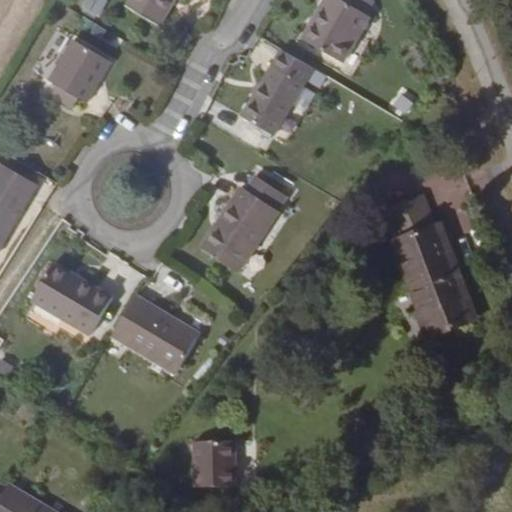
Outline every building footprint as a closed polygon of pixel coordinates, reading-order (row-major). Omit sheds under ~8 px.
[(98,18),(106,0),(84,0),(80,9),(98,18)] [(183,0),(129,0),(125,8),(159,28),(174,0),(177,0),(182,3),(183,0)] [(324,0),(301,40),(342,65),(370,18),(365,16),(373,2),(369,0),(324,0)] [(86,105),(111,64),(72,41),(47,82),(56,87),(50,98),(72,111),(78,100),(86,105)] [(274,137),(313,71),(280,52),(240,118),(274,137)] [(405,89),(393,105),(406,114),(418,99),(405,89)] [(0,164),(0,250),(37,187),(0,164)] [(277,212),(287,199),(255,177),(245,191),(240,188),(200,249),(238,274),(278,213),(277,212)] [(426,313),(436,337),(473,322),(436,227),(433,228),(422,198),(389,211),(400,240),(396,242),(424,313),(426,313)] [(400,240),(389,211),(385,213),(396,242),(400,240)] [(90,337),(113,299),(53,264),(30,302),(90,337)] [(135,297),(111,338),(175,376),(198,339),(177,326),(179,322),(135,297)] [(423,342),(436,337),(426,313),(424,313),(414,317),(423,342)] [(177,326),(198,339),(200,335),(179,322),(177,326)] [(239,483),(243,438),(202,435),(198,480),(239,483)] [(0,498),(0,511),(53,511),(8,485),(1,498),(0,498)]
